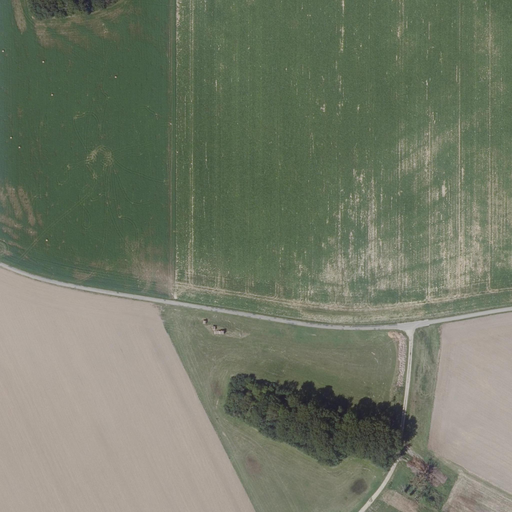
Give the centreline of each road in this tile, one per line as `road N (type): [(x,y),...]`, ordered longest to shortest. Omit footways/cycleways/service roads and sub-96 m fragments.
road 1 (unclassified): [(0,264),(100,291),(329,328),(410,326),(511,309)]
road 2 (track): [(410,326),(393,465),(359,511)]
